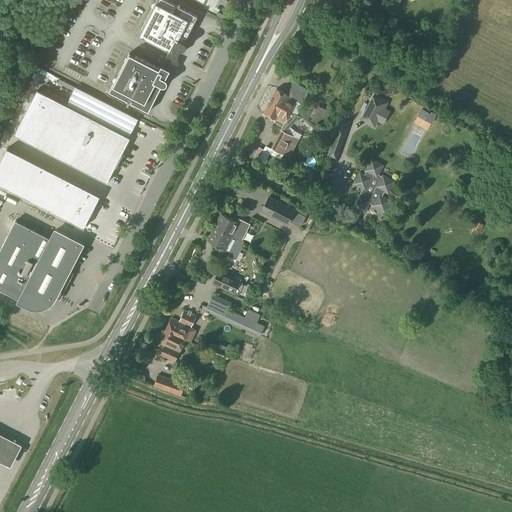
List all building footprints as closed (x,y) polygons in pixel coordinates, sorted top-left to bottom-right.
[(178,55),(198,16),(166,0),(156,0),(138,35),(178,55)] [(372,14),(378,0),(368,0),(363,9),(372,14)] [(148,112),(168,73),(129,53),(109,92),(148,112)] [(307,96),(307,95),(307,94),(307,92),(307,90),(305,88),(294,82),(287,95),(276,89),(270,101),(299,117),(300,116),(297,115),(298,113),(301,108),(307,96)] [(37,90),(14,134),(106,182),(129,137),(37,90)] [(375,128),(378,121),(386,108),(389,102),(381,97),(380,99),(374,96),(361,118),(367,122),(367,123),(375,128)] [(285,132),(299,117),(270,101),(263,113),(275,120),(275,119),(284,124),(281,130),(271,148),(265,146),(258,160),(264,163),(270,153),(287,161),(289,158),(299,139),(285,132)] [(327,110),(319,106),(311,121),(322,127),(331,112),(332,110),(328,108),(327,110)] [(417,116),(432,124),(436,117),(434,116),(435,114),(431,112),(430,113),(421,108),(417,116)] [(335,126),(328,146),(340,150),(347,130),(351,118),(339,114),(335,126)] [(417,133),(405,154),(415,160),(427,139),(417,133)] [(7,149),(0,163),(0,184),(83,227),(99,197),(7,149)] [(379,175),(384,165),(371,158),(364,171),(366,172),(365,174),(359,171),(352,184),(362,190),(359,195),(353,206),(364,212),(369,203),(372,205),(372,206),(384,213),(391,200),(383,195),(384,192),(388,194),(395,181),(382,174),(381,176),(379,175)] [(287,226),(296,210),(268,196),(260,212),(287,226)] [(238,240),(242,240),(250,224),(238,217),(236,221),(221,213),(214,227),(232,236),(238,240)] [(51,239),(15,221),(0,250),(0,290),(20,300),(19,302),(28,307),(33,308),(38,308),(43,307),(48,305),(52,302),(55,298),(56,297),(58,298),(62,292),(59,290),(83,244),(56,230),(51,239)] [(480,232),(484,225),(476,221),(472,227),(480,232)] [(225,250),(232,236),(214,227),(207,240),(225,250)] [(256,266),(261,268),(265,260),(260,257),(256,266)] [(233,293),(239,280),(219,271),(213,284),(233,293)] [(251,332),(260,336),(265,326),(257,322),(260,315),(247,309),(244,316),(233,311),(228,309),(231,302),(213,293),(204,311),(251,332)] [(171,318),(165,331),(185,340),(190,342),(196,329),(191,327),(197,316),(184,310),(179,322),(171,318)] [(179,353),(185,340),(165,331),(159,344),(164,346),(160,355),(175,362),(180,353),(179,353)] [(0,376),(0,382),(21,378),(20,372),(0,376)] [(181,396),(185,385),(158,374),(153,386),(181,396)] [(213,380),(210,387),(216,389),(219,382),(213,380)] [(37,398),(31,417),(36,418),(42,400),(37,398)] [(34,443),(40,421),(35,420),(29,442),(34,443)] [(0,457),(4,460),(12,464),(23,441),(15,437),(0,429),(0,457)] [(8,483),(12,486),(17,477),(13,475),(8,483)]
